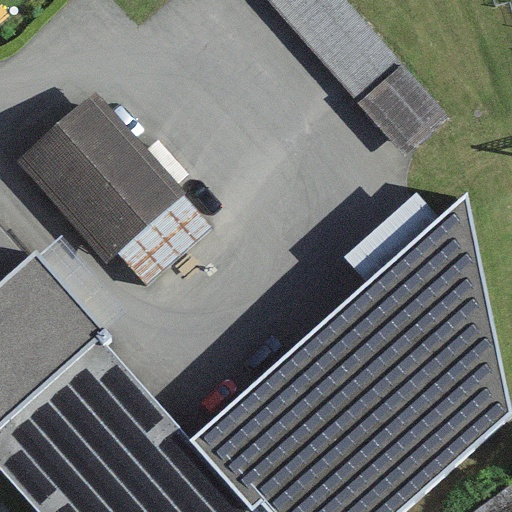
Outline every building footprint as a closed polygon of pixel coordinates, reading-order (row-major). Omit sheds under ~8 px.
[(441,120),(326,0),(253,0),(402,156),(441,120)] [(97,106),(17,178),(100,270),(180,198),(97,106)] [(254,509),(250,511),(398,511),(511,411),(511,399),(466,190),(428,209),(189,436),(254,509)] [(0,235),(0,289),(27,264),(0,235)] [(0,289),(0,434),(100,349),(27,264),(0,289)] [(100,349),(0,434),(0,478),(33,511),(250,511),(254,509),(189,436),(100,349)]
